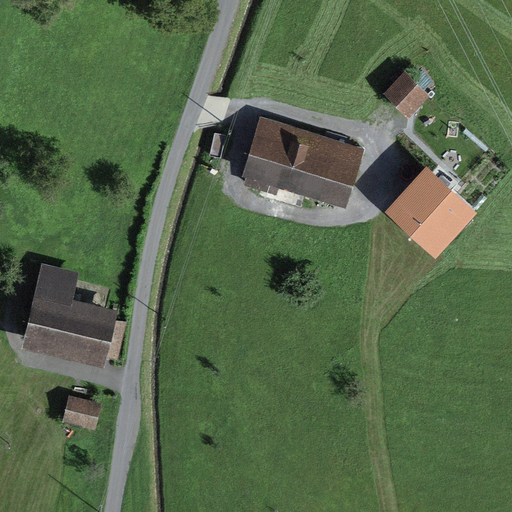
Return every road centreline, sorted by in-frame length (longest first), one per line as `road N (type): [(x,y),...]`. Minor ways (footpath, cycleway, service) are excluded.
road 1 (unclassified): [(109,511),(145,248),(228,0)]
road 2 (track): [(192,109),(264,107),(366,131),(389,123)]
